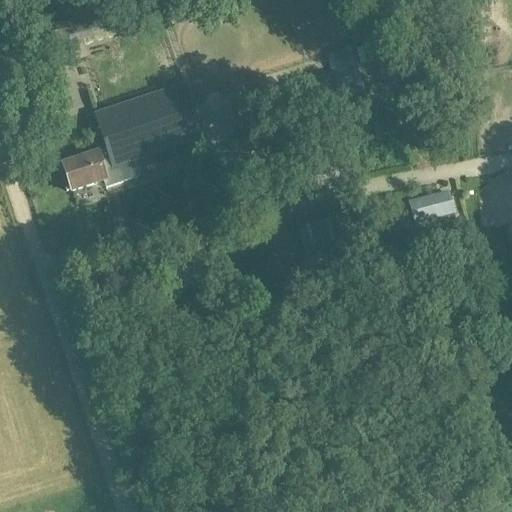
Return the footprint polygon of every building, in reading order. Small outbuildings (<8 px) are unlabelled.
[(100,31),(56,43),(62,64),(106,52),(100,31)] [(328,62),(333,77),(338,93),(340,102),(363,96),(351,55),(349,55),(328,62)] [(203,142),(184,86),(95,116),(108,152),(64,167),(73,193),(103,183),(99,170),(112,165),(114,172),(203,142)] [(454,216),(448,194),(408,204),(414,227),(454,216)] [(346,207),(299,221),(310,256),(357,243),(346,207)] [(182,293),(222,280),(215,258),(175,271),(182,293)]
